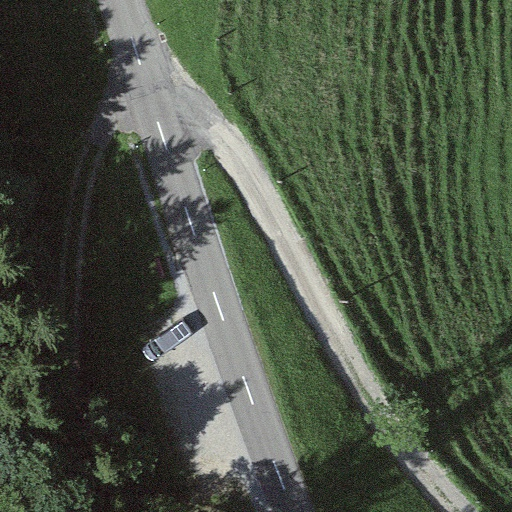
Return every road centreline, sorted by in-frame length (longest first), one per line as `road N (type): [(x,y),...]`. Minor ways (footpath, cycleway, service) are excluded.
road 1 (track): [(89,511),(67,428),(79,201),(110,124),(152,105),(183,112),(224,140),(399,440),(462,511)]
road 2 (tertiary): [(289,511),(121,0)]
